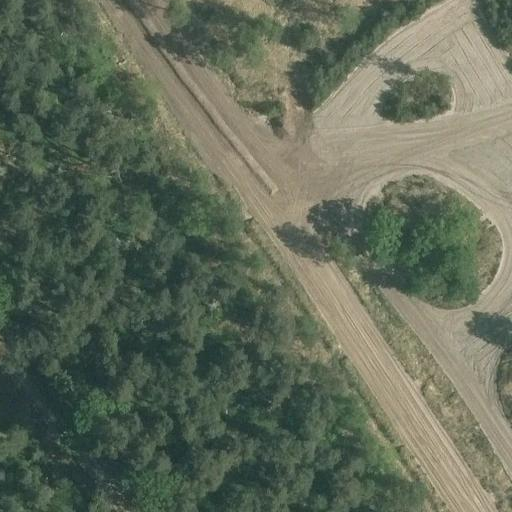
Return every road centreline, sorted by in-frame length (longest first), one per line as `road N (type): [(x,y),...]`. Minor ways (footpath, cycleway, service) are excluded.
road 1 (track): [(124,0),(473,511)]
road 2 (track): [(130,511),(0,351)]
